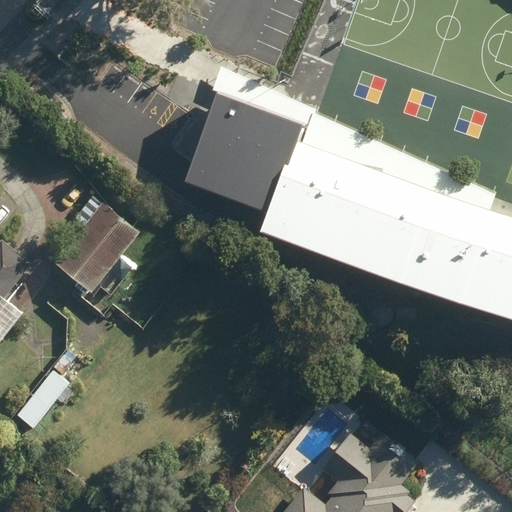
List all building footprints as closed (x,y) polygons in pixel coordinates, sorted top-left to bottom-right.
[(227,85),(191,172),(279,204),(270,225),(511,306),(511,205),(499,201),(503,189),(224,61),(217,82),(227,85)] [(93,198),(76,219),(83,225),(51,263),(86,293),(137,232),(102,203),(100,204),(93,198)] [(0,336),(20,313),(1,297),(28,264),(0,240),(0,336)] [(126,278),(139,289),(145,282),(132,271),(126,278)] [(125,290),(118,299),(125,305),(133,296),(125,290)] [(347,310),(349,313),(351,316),(355,318),(359,318),(363,318),(366,316),(368,313),(370,309),(370,305),(369,302),(366,299),(363,296),(360,296),(356,296),(353,297),(350,299),(348,302),(347,306),(347,310)] [(375,315),(376,319),(379,322),(382,324),(386,324),(390,324),(393,322),(396,319),(397,315),(397,311),(396,307),(394,304),(391,302),(387,301),(384,302),(380,303),(378,305),(376,308),(375,312),(375,315)] [(398,318),(400,322),(403,324),(406,326),(410,327),(414,326),(417,324),(420,321),(421,318),(421,314),(420,310),(417,307),(414,305),(411,304),(407,304),(404,306),(401,308),(399,311),(398,314),(398,318)] [(103,312),(89,329),(101,340),(116,323),(103,312)] [(84,348),(74,360),(83,367),(93,355),(84,348)] [(21,398),(8,416),(30,431),(42,414),(21,398)] [(311,484),(288,511),(412,511),(424,497),(416,491),(419,488),(410,480),(427,459),(389,428),(376,445),(357,430),(329,465),(345,478),(334,491),(338,494),(333,501),(311,484)]
